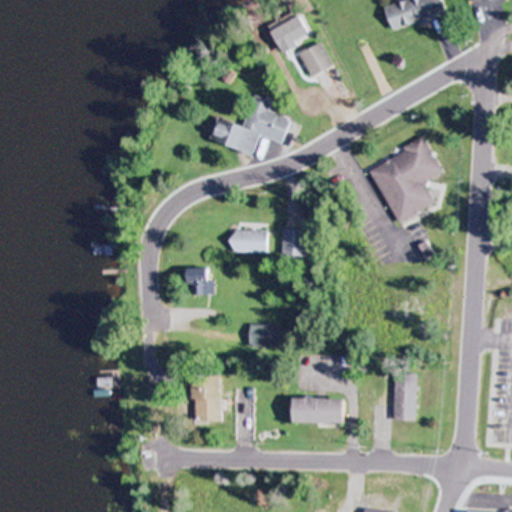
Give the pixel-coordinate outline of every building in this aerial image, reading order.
[(447,15),(442,0),(405,0),(385,6),(393,31),(447,15)] [(310,33),(299,16),(272,32),(282,50),(310,33)] [(312,78),(334,66),(320,43),(299,55),(312,78)] [(243,126),(217,117),(209,141),(252,155),(258,136),(281,143),(290,119),(267,111),(271,101),(253,95),(243,126)] [(369,169),(397,225),(437,204),(426,183),(442,174),(425,140),(369,169)] [(231,254),(266,254),(266,231),(231,231),(231,254)] [(307,231),(282,231),(282,258),(307,258),(307,231)] [(214,295),(214,280),(209,281),(208,269),(187,270),(188,286),(197,285),(197,296),(214,295)] [(281,326),(249,326),(249,349),(281,349),(281,326)] [(193,375),(193,423),(221,422),(220,374),(193,375)] [(416,374),(393,374),(393,422),(416,422),(416,374)] [(344,400),(292,400),(292,424),(344,424),(344,400)] [(361,498),(358,511),(392,511),(394,503),(361,498)]
